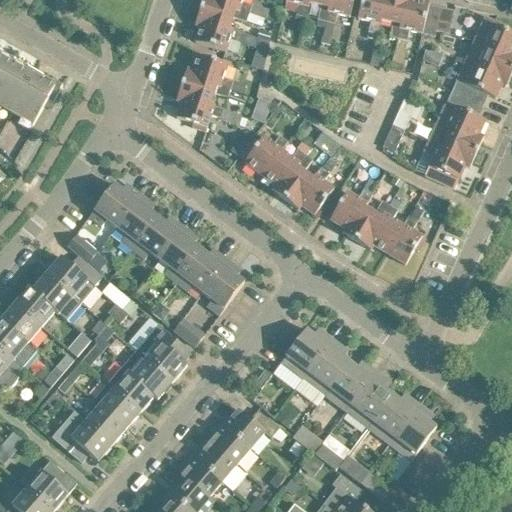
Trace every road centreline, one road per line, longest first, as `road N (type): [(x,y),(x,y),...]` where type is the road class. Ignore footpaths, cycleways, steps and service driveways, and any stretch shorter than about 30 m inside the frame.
road 1 (residential): [(98,511),(300,273)]
road 2 (residential): [(300,273),(109,129)]
road 3 (residential): [(418,359),(511,158)]
road 4 (residential): [(0,266),(109,129)]
road 5 (residential): [(418,359),(300,273)]
road 6 (residential): [(127,89),(0,20)]
